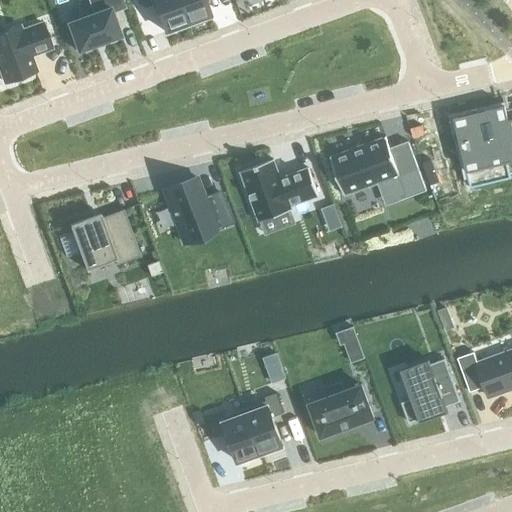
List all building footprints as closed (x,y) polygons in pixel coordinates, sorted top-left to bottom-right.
[(87,0),(93,13),(67,22),(77,51),(120,36),(112,13),(126,8),(122,0),(87,0)] [(178,0),(139,0),(142,8),(154,3),(165,32),(187,24),(178,0)] [(178,0),(187,24),(191,22),(193,26),(205,22),(203,18),(209,15),(203,0),(178,0)] [(22,24),(0,31),(0,70),(5,85),(40,72),(34,56),(55,48),(45,20),(24,28),(22,24)] [(505,105),(454,117),(455,121),(467,172),(508,162),(511,160),(511,107),(506,108),(505,105)] [(386,136),(330,156),(344,195),(390,177),(399,200),(426,190),(408,141),(390,148),(386,136)] [(273,159),(241,171),(259,221),(292,209),(290,205),(319,195),(308,167),(280,177),(273,159)] [(197,177),(163,190),(183,242),(235,223),(224,195),(206,202),(197,177)] [(97,214),(70,224),(86,269),(114,259),(116,266),(140,257),(123,211),(99,219),(97,214)] [(474,352),(457,358),(470,391),(485,386),(489,396),(511,388),(511,349),(478,362),(474,352)] [(429,359),(400,369),(407,387),(408,387),(412,398),(401,402),(409,423),(419,419),(420,422),(448,412),(446,406),(460,401),(445,358),(431,363),(429,359)] [(327,397),(309,403),(321,436),(374,417),(361,384),(344,391),(341,382),(324,388),(327,397)] [(266,400),(244,408),(260,453),(283,445),(272,417),(284,412),(277,392),(264,396),(266,400)] [(221,412),(208,417),(216,437),(228,433),(238,462),(260,453),(244,408),(222,416),(221,412)]
